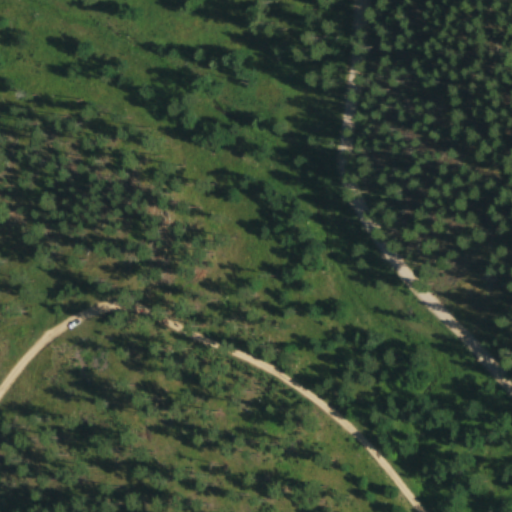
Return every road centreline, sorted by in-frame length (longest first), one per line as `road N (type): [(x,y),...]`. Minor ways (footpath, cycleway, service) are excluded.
road 1 (track): [(419,511),(357,445),(272,377),(154,327),(92,313),(34,351),(0,397)]
road 2 (residential): [(511,394),(407,281),(367,228),(351,189),(344,144),(362,0)]
